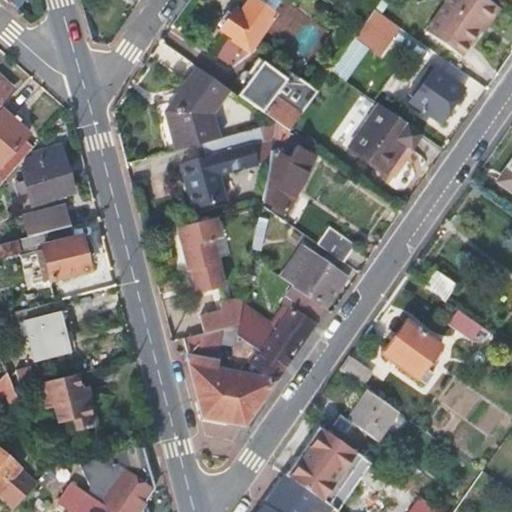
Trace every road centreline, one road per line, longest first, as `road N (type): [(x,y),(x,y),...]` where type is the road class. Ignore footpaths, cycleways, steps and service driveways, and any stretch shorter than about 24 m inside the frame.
road 1 (unclassified): [(215,511),(511,85)]
road 2 (secondary): [(194,511),(83,80)]
